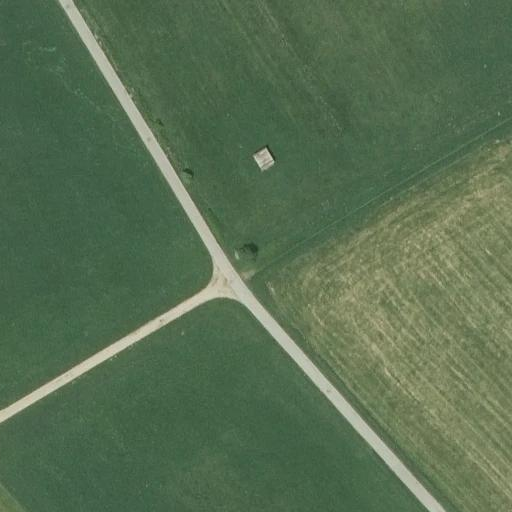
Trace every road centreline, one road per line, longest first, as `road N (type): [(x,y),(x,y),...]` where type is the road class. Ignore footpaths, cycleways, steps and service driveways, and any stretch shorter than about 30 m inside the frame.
road 1 (track): [(432,511),(238,288),(63,0)]
road 2 (track): [(0,428),(511,122)]
